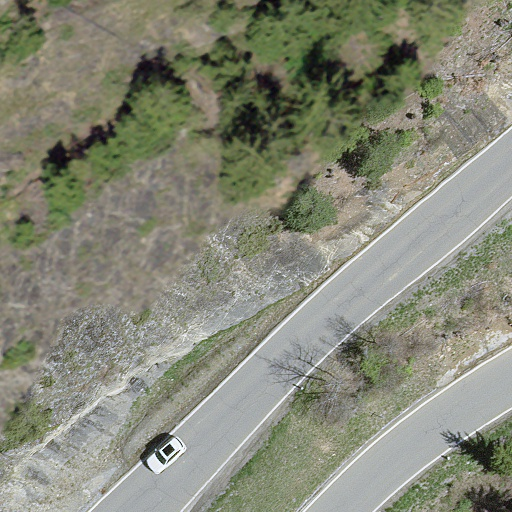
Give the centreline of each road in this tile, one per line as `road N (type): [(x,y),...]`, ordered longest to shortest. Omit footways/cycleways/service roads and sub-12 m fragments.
road 1 (tertiary): [(511,161),(307,337),(131,511)]
road 2 (tertiary): [(337,511),(413,443),(511,381)]
